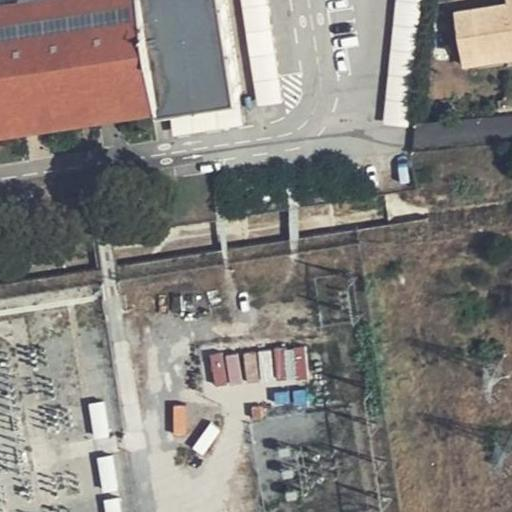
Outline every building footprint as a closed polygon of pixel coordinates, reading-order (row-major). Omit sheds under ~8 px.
[(0,0),(0,119),(21,116),(46,112),(92,105),(117,102),(146,97),(166,94),(167,104),(249,92),(237,0),(0,0)] [(271,0),(243,0),(259,107),(286,103),(271,0)] [(409,128),(422,0),(399,0),(386,126),(409,128)] [(511,0),(507,0),(508,4),(456,12),(462,57),(495,53),(496,60),(511,57),(511,0)] [(495,53),(462,57),(464,64),(496,60),(495,53)] [(101,401),(87,403),(92,436),(107,434),(101,401)] [(110,453),(96,455),(102,489),(116,487),(110,453)] [(120,511),(118,497),(102,499),(104,511),(120,511)]
